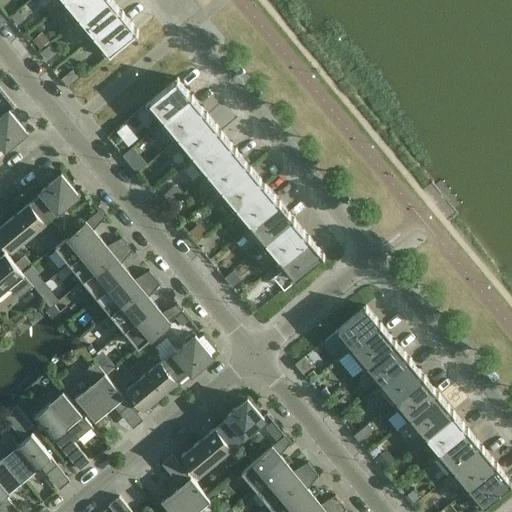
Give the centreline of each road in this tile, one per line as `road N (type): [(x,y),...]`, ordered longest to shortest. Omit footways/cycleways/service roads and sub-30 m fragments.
road 1 (residential): [(252,350),(64,120)]
road 2 (residential): [(373,258),(207,46)]
road 3 (residential): [(55,511),(252,350)]
road 4 (residential): [(511,421),(373,258)]
road 5 (residential): [(385,511),(252,350)]
road 6 (residential): [(252,350),(373,258)]
